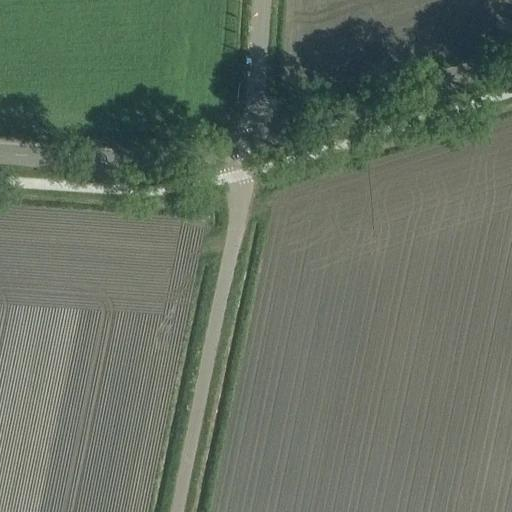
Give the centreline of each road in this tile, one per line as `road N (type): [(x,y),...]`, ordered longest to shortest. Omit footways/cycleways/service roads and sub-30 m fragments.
road 1 (unclassified): [(178,511),(253,140)]
road 2 (tertiary): [(253,140),(511,60)]
road 3 (tertiary): [(0,155),(181,158),(253,140)]
road 4 (unclassified): [(253,140),(262,0)]
